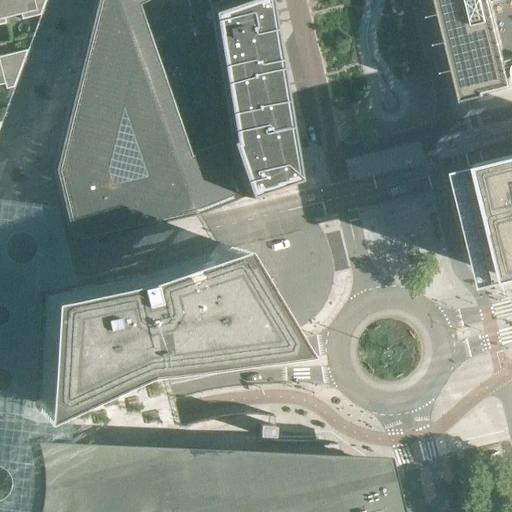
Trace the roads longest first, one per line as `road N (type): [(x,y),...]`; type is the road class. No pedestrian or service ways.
road 1 (residential): [(292,0),(370,300)]
road 2 (secondary): [(166,388),(0,429)]
road 3 (residential): [(440,511),(419,391)]
road 4 (residential): [(377,399),(416,511)]
